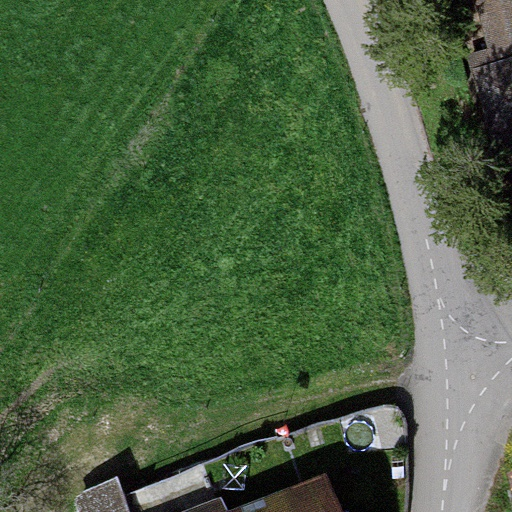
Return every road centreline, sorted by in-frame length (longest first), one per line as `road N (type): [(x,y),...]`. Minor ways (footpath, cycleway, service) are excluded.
road 1 (unclassified): [(345,0),(469,373)]
road 2 (unclassified): [(469,373),(441,511)]
